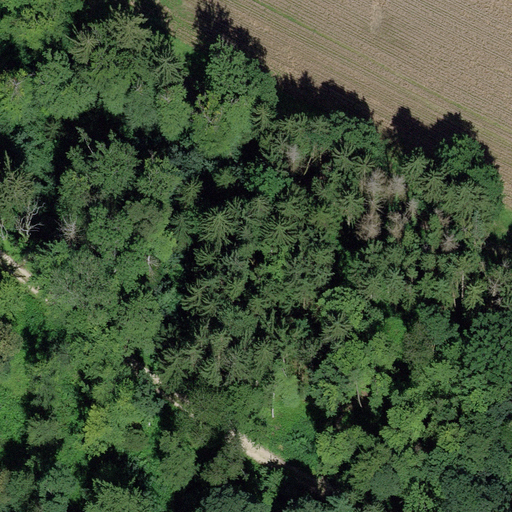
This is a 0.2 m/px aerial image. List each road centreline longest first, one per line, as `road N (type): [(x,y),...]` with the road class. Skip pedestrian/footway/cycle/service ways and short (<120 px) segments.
road 1 (track): [(5,0),(86,37),(413,232),(511,282)]
road 2 (track): [(356,511),(208,427),(0,268)]
